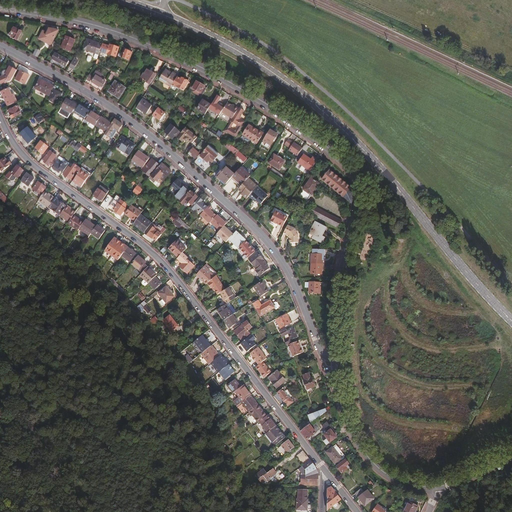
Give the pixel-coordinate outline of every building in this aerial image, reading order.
[(22,32),(15,28),(12,33),(10,32),(9,35),(18,40),(22,32)] [(59,31),(50,28),(48,32),(44,30),(39,38),(51,45),(59,31)] [(75,40),(67,36),(62,47),(70,51),(75,40)] [(101,51),(103,44),(88,39),(85,49),(96,53),(94,58),(98,59),(101,51)] [(108,45),(103,43),(103,44),(101,51),(114,56),(118,47),(109,44),(108,45)] [(123,54),(119,53),(117,57),(121,59),(121,57),(129,60),(132,52),(124,49),(123,54)] [(60,54),(56,52),(52,59),(66,66),(68,61),(59,57),(60,54)] [(74,59),(70,68),(75,70),(79,61),(74,59)] [(0,76),(0,81),(1,85),(11,81),(17,70),(10,66),(7,70),(6,69),(5,69),(4,70),(2,72),(1,74),(2,76),(0,76)] [(156,75),(148,69),(145,74),(144,74),(142,77),(146,80),(146,82),(144,85),(148,88),(150,85),(156,75)] [(21,70),(16,79),(25,84),(30,75),(21,70)] [(178,76),(179,76),(173,72),(172,74),(166,70),(160,80),(171,87),(173,85),(178,76)] [(103,74),(99,71),(92,82),(100,87),(101,86),(103,87),(106,82),(104,80),(105,80),(101,78),(103,74)] [(182,79),(178,76),(173,85),(176,87),(177,87),(184,91),(189,82),(182,78),(182,79)] [(52,93),(55,87),(40,79),(35,88),(50,95),(52,93)] [(116,82),(109,91),(119,98),(125,88),(116,82)] [(202,94),(206,87),(197,82),(193,89),(194,89),(193,92),(198,95),(200,93),(202,94)] [(60,85),(56,83),(55,87),(52,93),(53,93),(49,100),(55,103),(61,93),(57,91),(60,85)] [(1,92),(8,107),(18,102),(14,94),(12,95),(9,88),(1,92)] [(77,104),(67,98),(62,107),(72,113),(77,104)] [(144,98),(137,108),(147,115),(154,105),(144,98)] [(188,108),(191,111),(198,101),(194,98),(188,108)] [(206,114),(212,105),(204,100),(199,109),(206,114)] [(233,105),(228,102),(225,107),(223,112),(233,118),(240,108),(236,106),(235,107),(233,105)] [(81,104),(75,113),(85,119),(91,110),(81,104)] [(18,106),(10,110),(13,118),(22,114),(18,106)] [(241,119),(239,117),(240,115),(241,116),(245,110),(240,107),(240,108),(233,118),(225,132),(235,138),(246,122),(241,119)] [(159,108),(153,115),(161,120),(166,114),(159,108)] [(102,117),(91,110),(85,119),(96,126),(97,125),(102,117)] [(200,124),(206,128),(211,131),(213,127),(209,124),(215,115),(211,112),(205,121),(203,120),(200,124)] [(40,113),(34,118),(39,124),(45,119),(40,113)] [(102,116),(102,117),(97,125),(107,132),(113,123),(102,116)] [(123,125),(115,119),(113,123),(107,132),(105,135),(107,137),(110,132),(112,133),(115,128),(119,130),(123,125)] [(182,130),(173,123),(166,132),(174,139),(182,130)] [(21,134),(24,138),(31,131),(28,127),(21,134)] [(198,137),(187,127),(178,137),(183,142),(185,139),(188,142),(189,140),(193,143),(198,137)] [(249,127),(242,137),(257,146),(263,136),(249,127)] [(206,128),(205,130),(216,138),(218,136),(211,131),(206,128)] [(278,135),(271,130),(265,138),(273,142),(278,135)] [(31,131),(24,138),(29,144),(36,138),(31,131)] [(122,136),(116,145),(129,154),(135,145),(122,136)] [(42,141),(37,148),(44,154),(49,147),(42,141)] [(78,145),(75,143),(73,146),(79,151),(81,149),(83,145),(80,143),(78,145)] [(239,151),(240,151),(231,145),(229,143),(226,147),(236,154),(239,151)] [(298,156),(303,148),(296,143),(291,151),(298,156)] [(194,147),(191,151),(194,153),(192,155),(197,158),(201,153),(194,147)] [(208,147),(204,151),(205,152),(202,156),(208,162),(210,160),(213,162),(218,156),(208,147)] [(49,164),(53,166),(55,163),(55,162),(53,161),(57,155),(51,150),(44,160),(45,160),(44,161),(49,164)] [(150,158),(139,151),(133,159),(144,166),(146,164),(150,158)] [(248,159),(239,151),(236,154),(234,157),(236,159),(239,156),(245,162),(248,159)] [(304,153),(299,164),(314,171),(319,161),(304,153)] [(12,161),(7,155),(2,159),(6,165),(12,161)] [(285,162),(275,155),(269,164),(280,170),(285,162)] [(63,169),(65,171),(71,163),(66,160),(64,162),(58,158),(55,162),(55,163),(56,164),(54,167),(54,168),(60,172),(61,171),(63,169)] [(147,165),(146,164),(144,166),(142,168),(151,176),(155,172),(161,165),(153,158),(147,165)] [(172,171),(162,162),(161,165),(155,172),(164,180),(172,171)] [(77,172),(79,173),(82,168),(76,164),(73,168),(70,167),(65,174),(72,180),(77,172)] [(18,165),(12,172),(18,177),(24,170),(18,165)] [(217,176),(227,184),(233,177),(235,174),(226,166),(217,176)] [(82,168),(79,173),(80,173),(77,178),(84,183),(91,173),(83,167),(82,168)] [(233,177),(243,185),(251,176),(241,168),(235,174),(233,177)] [(304,173),(297,168),(291,176),(299,181),(304,173)] [(274,169),(271,172),(283,180),(285,177),(274,169)] [(353,192),(351,186),(331,169),(323,180),(353,204),(354,201),(353,192)] [(35,178),(28,172),(22,180),(29,186),(35,178)] [(245,194),(248,197),(251,195),(259,186),(260,184),(251,176),(243,185),(240,188),(244,191),(246,193),(245,194)] [(84,183),(77,178),(74,181),(82,187),(84,183)] [(312,195),(320,184),(311,178),(304,189),(312,195)] [(135,179),(134,181),(138,185),(141,188),(143,185),(135,179)] [(187,193),(190,189),(187,186),(186,187),(185,186),(186,185),(178,179),(172,185),(179,192),(176,196),(181,200),(187,193)] [(39,181),(33,189),(40,194),(46,186),(39,181)] [(269,192),(260,184),(259,186),(268,193),(269,192)] [(141,188),(138,185),(135,190),(139,195),(143,190),(141,188)] [(95,196),(102,201),(109,192),(101,186),(95,196)] [(259,186),(251,195),(255,199),(256,198),(262,203),(269,195),(268,193),(259,186)] [(50,206),(56,197),(50,192),(49,193),(45,190),(39,199),(49,206),(50,206)] [(188,194),(187,193),(181,200),(180,200),(184,203),(187,199),(192,204),(199,196),(191,190),(188,194)] [(204,199),(201,196),(191,207),(194,210),(196,209),(197,208),(202,213),(208,206),(202,201),(204,199)] [(67,205),(56,197),(50,206),(61,214),(67,205)] [(116,209),(115,210),(122,215),(129,205),(126,203),(122,200),(120,203),(116,200),(111,206),(116,209)] [(135,202),(128,211),(132,214),(133,212),(140,217),(141,215),(145,209),(141,206),(135,202)] [(74,215),(76,212),(72,209),(67,205),(61,214),(70,220),(74,215)] [(343,221),(315,206),(310,213),(337,228),(343,221)] [(277,211),(272,221),(277,224),(278,222),(280,223),(279,224),(284,227),(289,217),(277,211)] [(216,226),(225,217),(219,212),(216,215),(213,218),(210,221),(216,226)] [(79,229),(84,222),(74,215),(70,220),(68,223),(78,230),(79,229)] [(145,233),(147,230),(152,224),(153,223),(141,215),(140,217),(139,218),(134,225),(145,233)] [(230,222),(225,217),(216,226),(216,227),(215,228),(220,233),(230,222)] [(92,232),(96,226),(86,219),(84,222),(79,229),(89,236),(92,232)] [(183,230),(185,227),(179,221),(176,219),(175,221),(172,224),(173,224),(175,223),(180,229),(181,228),(183,230)] [(185,227),(188,229),(190,227),(181,219),(179,221),(185,227)] [(322,237),(327,227),(316,221),(310,232),(314,235),(313,238),(322,243),(325,238),(322,237)] [(105,230),(97,224),(96,226),(92,232),(99,238),(105,230)] [(158,232),(162,235),(167,229),(162,226),(160,229),(152,224),(147,230),(148,231),(146,234),(150,236),(150,235),(154,238),(158,232)] [(285,232),(289,234),(291,238),(290,242),(299,241),(299,233),(296,229),(289,225),(285,232)] [(237,231),(230,239),(239,248),(246,240),(237,231)] [(170,248),(179,257),(184,252),(187,249),(178,239),(170,248)] [(364,260),(369,259),(368,252),(372,251),(371,244),(362,245),(364,260)] [(136,253),(128,247),(122,255),(130,262),(136,253)] [(313,249),(312,264),(323,265),(324,260),(322,260),(323,249),(313,249)] [(179,257),(176,261),(181,266),(183,263),(187,259),(189,257),(184,252),(179,257)] [(260,264),(261,266),(266,261),(258,252),(251,259),(257,266),(260,264)] [(143,272),(148,267),(146,264),(147,262),(139,255),(132,263),(143,272)] [(187,259),(183,263),(181,266),(188,273),(195,266),(191,262),(187,259)] [(323,265),(312,264),(312,277),(321,277),(322,269),(325,269),(325,265),(323,265)] [(203,282),(206,286),(207,285),(215,277),(216,276),(208,266),(197,276),(200,280),(203,282)] [(148,283),(156,275),(148,267),(143,272),(140,275),(148,283)] [(216,290),(219,294),(227,289),(215,277),(207,285),(211,289),(212,288),(213,288),(216,290)] [(270,291),(263,280),(255,286),(261,297),(270,291)] [(114,283),(122,292),(125,290),(116,281),(114,283)] [(289,288),(286,281),(275,288),(279,294),(289,288)] [(320,283),(310,282),(310,293),(320,293),(320,283)] [(167,286),(160,292),(167,302),(175,296),(167,286)] [(234,300),(236,298),(229,288),(227,289),(234,300)] [(222,302),(224,306),(226,305),(234,300),(227,289),(219,294),(222,299),(223,301),(222,302)] [(260,301),(255,304),(262,316),(276,308),(277,309),(280,307),(281,305),(279,303),(278,302),(274,304),(272,301),(263,307),(260,301)] [(217,311),(224,321),(225,320),(232,315),(226,305),(224,306),(217,311)] [(293,322),(289,313),(278,318),(283,328),(293,322)] [(170,314),(163,320),(172,331),(179,325),(170,314)] [(232,315),(225,320),(230,328),(238,323),(233,315),(232,315)] [(244,324),(236,331),(242,339),(245,336),(246,337),(251,333),(244,324)] [(288,329),(283,331),(284,335),(290,333),(292,337),(287,339),(287,341),(289,345),(290,344),(295,342),(294,340),(300,338),(296,328),(290,330),(289,328),(288,329)] [(210,335),(207,331),(198,338),(203,344),(209,340),(207,337),(210,335)] [(292,337),(290,333),(284,335),(283,336),(284,339),(286,340),(286,342),(287,341),(287,339),(292,337)] [(250,336),(239,345),(243,350),(245,348),(248,351),(257,344),(250,336)] [(305,351),(300,340),(295,342),(290,344),(294,356),(305,351)] [(217,358),(220,356),(219,353),(217,350),(216,350),(212,345),(203,353),(210,363),(217,358)] [(259,347),(251,353),(254,358),(256,359),(260,364),(268,358),(259,347)] [(227,359),(223,354),(220,356),(217,358),(220,364),(227,359)] [(230,364),(235,361),(232,357),(226,361),(229,365),(230,364)] [(264,361),(257,367),(265,377),(272,372),(264,361)] [(235,371),(230,364),(229,365),(220,372),(226,379),(235,371)] [(278,370),(269,377),(278,387),(286,380),(278,370)] [(312,378),(311,374),(305,376),(306,378),(304,379),(308,389),(316,386),(313,378),(312,378)] [(236,391),(241,387),(235,379),(227,385),(233,393),(236,391)] [(295,379),(293,381),(299,392),(302,391),(295,379)] [(244,401),(251,394),(244,385),(241,387),(236,391),(240,397),(244,401)] [(285,388),(279,393),(288,405),(293,402),(291,398),(290,398),(286,392),(287,391),(285,388)] [(250,411),(259,405),(251,394),(244,401),(243,401),(250,411)] [(262,419),(267,415),(259,405),(250,411),(249,412),(252,415),(253,414),(259,422),(261,420),(262,419)] [(321,411),(314,415),(317,419),(324,414),(321,411)] [(277,425),(269,414),(267,415),(262,419),(261,420),(264,424),(263,425),(265,428),(265,431),(267,433),(277,426),(277,425)] [(323,425),(326,429),(331,425),(328,421),(323,425)] [(302,431),(308,439),(317,432),(311,424),(302,431)] [(267,433),(276,445),(286,437),(277,426),(267,433)] [(331,429),(325,434),(328,438),(325,441),(327,444),(337,436),(331,429)] [(289,439),(282,445),(288,452),(295,447),(289,439)] [(336,448),(335,446),(331,448),(340,460),(346,455),(338,446),(336,448)] [(304,464),(311,459),(303,450),(297,455),(304,464)] [(306,485),(319,486),(319,473),(316,466),(311,459),(304,464),(303,465),(308,471),(307,472),(306,483),(306,485)] [(347,459),(338,466),(343,473),(351,467),(349,465),(351,464),(347,459)] [(263,475),(259,478),(261,480),(262,482),(266,479),(267,480),(276,473),(273,469),(264,476),(263,475)] [(369,489),(371,492),(380,485),(377,483),(369,489)] [(328,509),(342,499),(331,486),(329,487),(328,509)] [(307,499),(308,489),(299,488),(298,499),(297,499),(297,510),(308,510),(308,499),(307,499)] [(357,492),(360,496),(365,492),(362,488),(357,492)] [(365,492),(360,496),(366,505),(375,498),(371,492),(369,489),(365,492)] [(405,511),(417,511),(420,506),(411,502),(405,511)]
